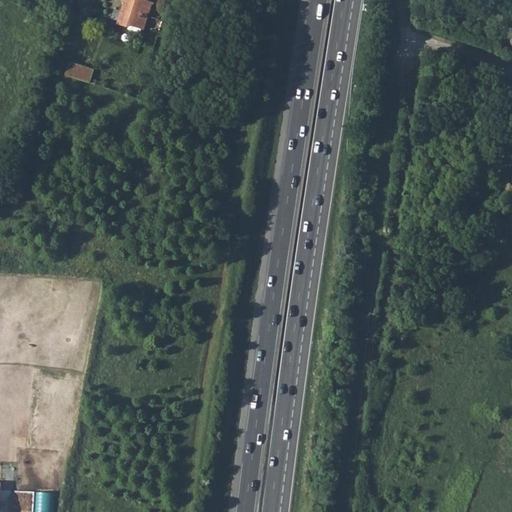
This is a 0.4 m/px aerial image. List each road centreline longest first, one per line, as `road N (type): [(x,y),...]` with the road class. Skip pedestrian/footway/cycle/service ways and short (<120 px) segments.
road 1 (track): [(511,66),(421,41),(405,44),(343,511)]
road 2 (trunk): [(271,511),(345,0)]
road 3 (trunk): [(318,0),(245,511)]
road 4 (trunk): [(285,511),(357,0)]
